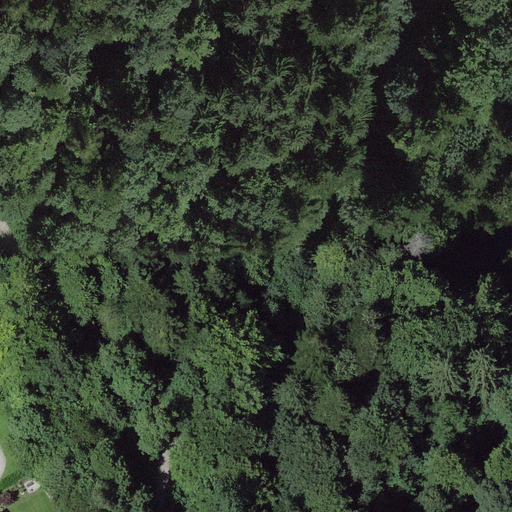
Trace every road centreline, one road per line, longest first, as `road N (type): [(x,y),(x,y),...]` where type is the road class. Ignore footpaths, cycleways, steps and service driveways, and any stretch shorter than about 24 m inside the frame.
road 1 (track): [(433,0),(327,222),(171,444)]
road 2 (track): [(147,394),(23,255),(0,217)]
road 3 (track): [(147,394),(171,444),(163,511)]
